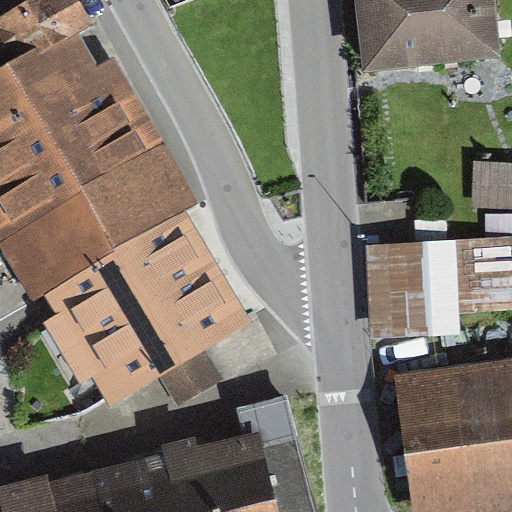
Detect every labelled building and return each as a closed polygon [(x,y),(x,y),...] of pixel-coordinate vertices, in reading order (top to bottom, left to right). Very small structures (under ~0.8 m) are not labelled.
[(42,292),(186,208),(197,200),(74,0),(33,0),(0,20),(0,245),(35,302),(42,292)] [(496,0),(358,0),(365,67),(502,53),(496,0)] [(511,162),(476,161),(474,208),(511,209),(511,162)] [(254,322),(186,208),(42,292),(110,405),(161,375),(179,407),(225,380),(207,349),(254,322)] [(511,234),(367,244),(374,339),(461,334),(460,313),(511,309),(511,234)] [(511,511),(511,358),(406,377),(415,511),(511,511)] [(315,511),(286,399),(242,410),(253,449),(200,463),(195,444),(165,452),(170,470),(150,476),(146,462),(119,469),(123,482),(52,501),(47,482),(1,494),(5,511),(315,511)]
